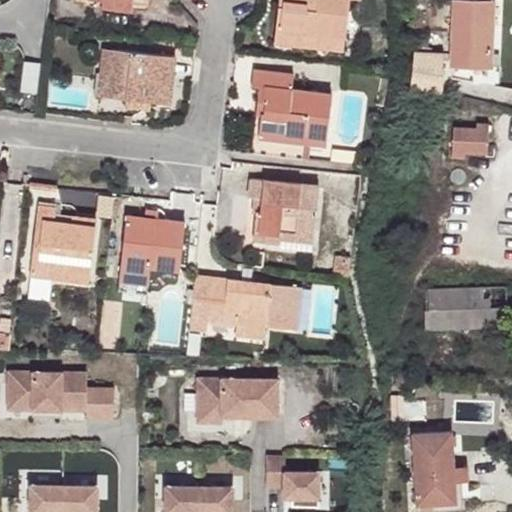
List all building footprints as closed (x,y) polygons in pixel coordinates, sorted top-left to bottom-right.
[(281,0),(277,40),(304,43),(305,28),(348,32),(351,0),(281,0)] [(490,66),(493,2),(454,1),(450,64),(490,66)] [(305,28),(304,43),(347,47),(348,32),(305,28)] [(111,94),(116,44),(105,43),(100,92),(111,94)] [(177,50),(116,44),(111,94),(172,99),(177,50)] [(444,71),(447,52),(419,49),(417,68),(426,70),(424,88),(447,92),(450,72),(444,71)] [(263,128),(308,132),(332,135),(336,91),(297,87),(298,71),(255,67),(254,83),(262,84),(261,98),(269,99),(268,111),(264,111),(263,128)] [(261,98),(257,133),(307,137),(308,132),(263,128),(264,111),(268,111),(269,99),(261,98)] [(492,156),(494,130),(481,129),(458,128),(456,153),(469,155),(492,156)] [(255,150),(306,155),(307,137),(257,133),(255,150)] [(262,210),(259,237),(258,245),(321,250),(323,234),(328,183),(256,176),(256,196),(269,198),(268,210),(262,210)] [(101,212),(77,210),(61,207),(61,202),(42,200),(34,272),(60,275),(60,267),(96,272),(101,212)] [(124,264),(156,268),(157,261),(186,264),(190,213),(129,208),(124,264)] [(256,262),(243,261),(242,272),(254,274),(256,262)] [(155,285),(156,268),(124,264),(122,282),(155,285)] [(60,267),(60,275),(59,280),(95,282),(96,272),(60,267)] [(242,272),(200,268),(195,326),(211,327),(211,317),(242,320),(244,310),(272,313),(271,322),(302,325),(306,278),(254,274),(242,272)] [(506,285),(465,286),(466,307),(506,305),(506,285)] [(466,307),(465,286),(425,287),(426,328),(506,325),(506,305),(466,307)] [(244,310),(242,320),(242,330),(270,333),(271,322),(272,313),(244,310)] [(14,338),(0,336),(0,353),(12,355),(14,338)] [(84,372),(6,373),(6,410),(84,410),(84,418),(111,418),(111,388),(84,388),(84,372)] [(274,377),(195,378),(195,421),(219,421),(219,415),(248,415),(248,408),(274,408),(274,377)] [(454,500),(452,466),(449,432),(411,434),(414,503),(454,500)] [(283,454),(263,454),(264,486),(281,486),(281,492),(289,492),(289,504),(316,504),(317,470),(283,470),(283,454)] [(460,465),(452,466),(454,500),(414,503),(414,510),(463,507),(461,481),(467,481),(466,465),(460,465)] [(95,511),(96,486),(29,486),(28,511),(95,511)] [(230,511),(231,486),(164,486),(163,511),(230,511)]
